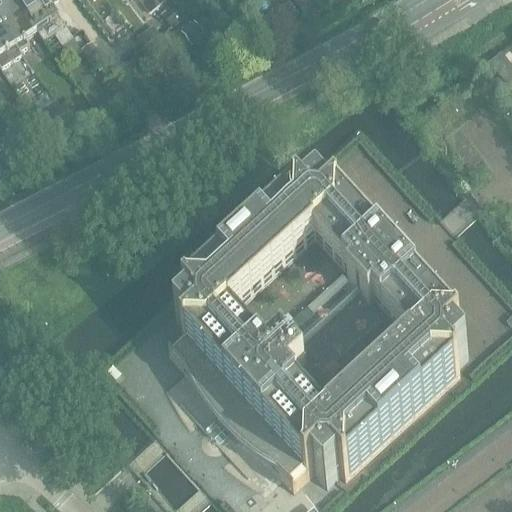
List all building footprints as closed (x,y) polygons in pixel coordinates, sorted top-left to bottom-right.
[(15,0),(14,1),(37,36),(43,46),(53,39),(61,51),(73,43),(44,0),(15,0)] [(169,0),(127,0),(128,1),(128,0),(152,0),(160,9),(169,0)] [(293,0),(306,15),(311,11),(302,0),(293,0)] [(25,44),(37,36),(14,1),(11,3),(9,2),(3,5),(3,9),(0,10),(0,26),(19,56),(29,50),(25,44)] [(334,6),(327,10),(331,17),(338,13),(334,6)] [(180,9),(164,21),(171,31),(187,18),(180,9)] [(169,38),(185,57),(206,39),(202,35),(203,35),(194,25),(191,27),(188,23),(181,29),(184,33),(181,35),(178,31),(169,38)] [(0,72),(1,74),(22,60),(19,56),(0,26),(0,72)] [(160,39),(152,29),(138,41),(146,51),(160,39)] [(177,53),(173,48),(174,47),(166,37),(147,52),(155,62),(167,53),(171,58),(177,53)] [(82,54),(84,57),(95,74),(105,67),(92,47),(82,54)] [(501,56),(489,66),(495,75),(508,65),(501,56)] [(511,70),(508,65),(495,75),(507,90),(511,86),(511,70)] [(60,108),(66,117),(74,112),(68,103),(60,108)] [(42,146),(65,134),(60,122),(36,134),(42,146)] [(65,134),(42,146),(48,157),(71,145),(65,134)] [(0,158),(10,179),(21,173),(10,150),(0,155),(0,158)] [(299,206),(185,311),(190,316),(176,329),(189,344),(169,362),(183,377),(190,391),(197,405),(206,418),(216,430),(226,442),(238,453),(250,462),(263,471),(277,478),(294,497),(314,479),(327,493),(341,480),(346,485),(460,380),(455,374),(469,361),(456,347),(461,342),(336,207),(331,212),(318,198),(304,211),(299,206)]
